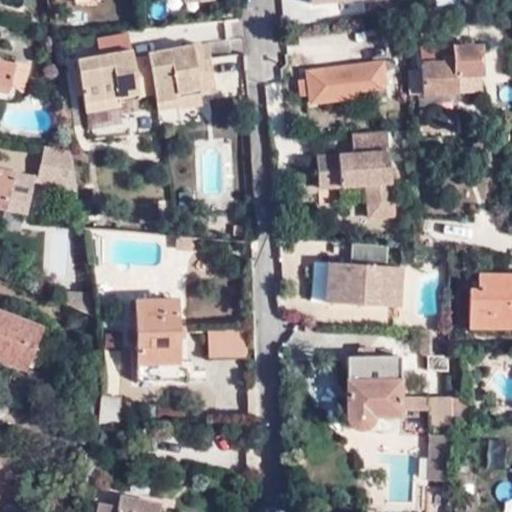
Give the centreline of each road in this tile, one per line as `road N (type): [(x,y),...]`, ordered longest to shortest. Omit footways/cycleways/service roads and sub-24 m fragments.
road 1 (residential): [(262,0),(272,511)]
road 2 (unknown): [(264,24),(105,48)]
